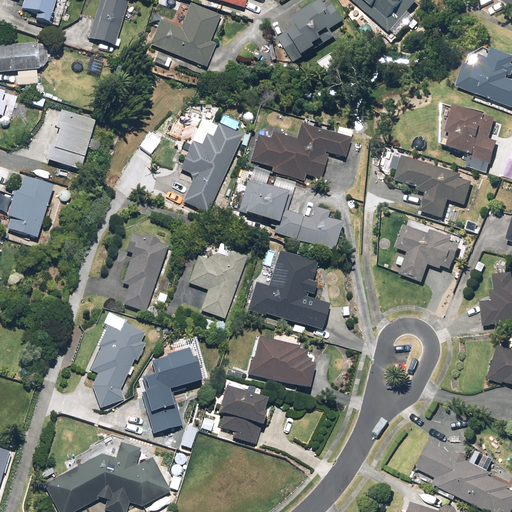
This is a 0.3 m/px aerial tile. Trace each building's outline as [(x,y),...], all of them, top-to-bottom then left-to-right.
[(56,0),(15,0),(18,1),(18,0),(23,0),(25,1),(21,12),(37,17),(35,22),(48,26),(56,0)] [(100,0),(89,41),(115,48),(115,47),(119,48),(120,42),(117,41),(128,5),(115,1),(115,0),(100,0)] [(207,0),(245,11),(248,0),(207,0)] [(350,0),(390,36),(418,4),(413,0),(350,0)] [(313,6),(292,18),(295,22),(294,23),(298,28),(279,40),(294,66),(305,60),(317,53),(316,51),(336,40),(331,32),(344,24),(334,7),(327,11),(322,2),(313,8),(313,6)] [(151,47),(207,70),(216,47),(209,45),(220,18),(191,5),(181,30),(161,22),(151,47)] [(37,46),(0,49),(0,75),(40,73),(40,70),(43,70),(47,65),(46,48),(37,49),(37,46)] [(457,89),(511,109),(511,82),(507,81),(509,77),(511,78),(511,77),(511,66),(511,67),(511,65),(511,57),(493,51),(489,60),(481,57),(476,70),(465,66),(457,89)] [(19,88),(37,87),(36,74),(18,75),(19,88)] [(32,107),(42,110),(45,102),(34,99),(32,107)] [(45,160),(79,170),(94,120),(60,110),(55,127),(59,129),(55,142),(51,141),(45,160)] [(456,111),(448,138),(453,139),(449,152),(475,160),(474,162),(491,167),(498,144),(490,141),(496,121),(487,119),(486,120),(456,111)] [(272,173),(304,183),(306,177),(321,181),(328,158),(325,157),(325,155),(346,161),(354,134),(340,130),(338,138),(301,127),(297,142),(273,134),(271,141),(259,137),(251,163),(273,169),(272,173)] [(208,215),(243,140),(219,129),(213,141),(206,138),(201,149),(193,145),(181,171),(190,176),(189,179),(194,181),(183,204),(208,215)] [(428,147),(424,153),(427,157),(432,151),(428,147)] [(443,221),(449,202),(465,207),(473,185),(460,181),(461,177),(403,159),(404,155),(387,150),(381,168),(399,173),(396,183),(410,188),(410,187),(419,189),(417,193),(427,196),(421,214),(443,221)] [(37,242),(53,190),(23,180),(19,194),(16,193),(16,192),(14,191),(12,197),(15,198),(8,221),(10,222),(7,233),(37,242)] [(274,234),(334,254),(343,226),(328,221),(330,214),(316,210),(312,222),(286,214),(292,197),(284,195),(284,197),(262,190),(263,189),(248,184),(239,214),(247,216),(246,218),(276,227),(274,234)] [(0,212),(8,215),(12,200),(0,196),(0,212)] [(401,277),(423,286),(430,268),(441,272),(442,269),(451,272),(460,249),(450,245),(452,240),(431,233),(429,237),(406,228),(397,251),(409,255),(407,261),(400,258),(397,266),(404,269),(401,277)] [(145,314),(168,249),(158,245),(159,243),(145,239),(144,241),(132,237),(126,254),(133,257),(123,286),(129,289),(123,306),(145,314)] [(460,239),(457,238),(454,239),(453,242),(454,245),(457,246),(460,245),(461,242),(460,239)] [(225,321),(247,260),(230,253),(228,260),(218,257),(210,260),(209,263),(199,259),(189,286),(208,293),(201,312),(225,321)] [(280,254),(269,289),(256,285),(248,312),(265,318),(266,316),(322,335),(331,308),(307,301),(308,297),(314,299),(317,288),(311,286),(313,281),(314,282),(318,272),(316,271),(318,266),(280,254)] [(484,329),(511,325),(511,275),(494,277),(496,293),(490,294),(492,304),(481,305),(484,329)] [(160,294),(157,303),(164,306),(168,297),(160,294)] [(207,320),(203,330),(211,333),(215,324),(207,320)] [(92,383),(101,407),(123,398),(120,390),(135,357),(138,358),(145,341),(142,340),(146,331),(124,321),(119,331),(108,326),(99,346),(102,347),(91,370),(97,372),(92,383)] [(301,349),(260,339),(255,361),(252,360),(247,380),(253,382),(253,379),(297,389),(295,396),(308,399),(315,368),(311,368),(312,364),(306,362),(308,355),(300,353),(301,349)] [(511,353),(499,349),(489,382),(503,386),(504,384),(511,386),(511,353)] [(168,394),(200,385),(194,364),(191,364),(189,357),(169,362),(168,361),(152,365),(156,377),(146,380),(150,396),(144,398),(148,416),(151,415),(152,416),(172,411),(168,394)] [(232,440),(256,448),(261,431),(263,432),(270,409),(267,407),(267,405),(226,392),(218,417),(224,419),(220,430),(234,435),(232,440)] [(159,417),(149,420),(152,429),(161,426),(159,417)] [(201,430),(211,433),(214,423),(205,420),(201,430)] [(191,451),(198,431),(185,427),(179,447),(191,451)] [(174,439),(160,436),(158,445),(172,448),(174,439)] [(114,449),(112,445),(109,444),(105,446),(104,450),(106,454),(110,455),(114,453),(114,449)] [(44,487),(57,511),(79,511),(99,502),(107,504),(104,511),(127,511),(129,506),(142,510),(170,494),(153,461),(139,468),(136,468),(140,451),(121,445),(116,461),(101,457),(44,487)] [(440,491),(482,511),(511,511),(511,494),(508,492),(510,489),(489,479),(491,476),(467,464),(468,463),(456,457),(456,458),(431,446),(418,471),(437,481),(434,487),(440,490),(440,491)] [(173,478),(170,490),(177,492),(180,480),(173,478)]
